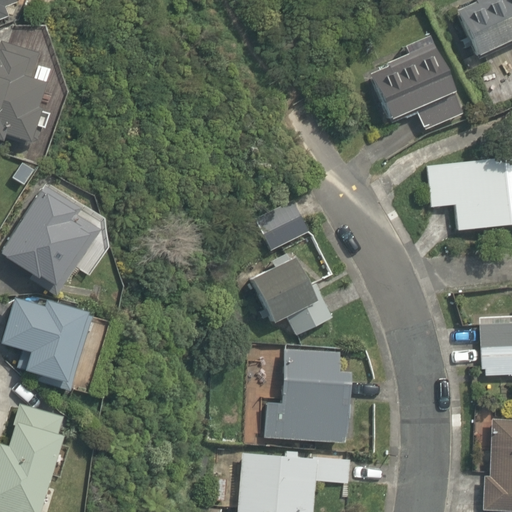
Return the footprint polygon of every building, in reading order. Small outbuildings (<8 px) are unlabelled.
[(0,0),(0,24),(14,19),(9,7),(19,3),(17,0),(0,0)] [(511,47),(511,0),(488,0),(457,12),(477,61),(511,47)] [(400,67),(372,77),(391,127),(421,115),(428,133),(468,118),(437,37),(395,53),(400,67)] [(0,140),(15,146),(18,138),(39,146),(63,83),(38,73),(45,54),(14,42),(7,61),(0,58),(0,140)] [(511,155),(426,162),(430,209),(458,207),(461,232),(511,228),(511,155)] [(82,208),(43,180),(0,239),(0,256),(56,296),(101,233),(77,216),(82,208)] [(266,249),(310,229),(298,202),(254,223),(266,249)] [(286,323),(295,342),(332,323),(297,255),(245,282),(269,331),(286,323)] [(19,294),(7,346),(28,351),(24,369),(85,384),(102,313),(19,294)] [(511,321),(479,322),(481,379),(511,378),(511,321)] [(348,353),(285,349),(282,404),(261,403),(259,439),(354,444),(358,371),(347,370),(348,353)] [(76,414),(26,399),(12,445),(0,441),(0,511),(57,511),(80,438),(70,435),(76,414)] [(511,511),(511,421),(496,420),(493,472),(486,472),(483,511),(511,511)] [(320,511),(324,483),(354,485),(356,460),(238,449),(232,511),(320,511)]
